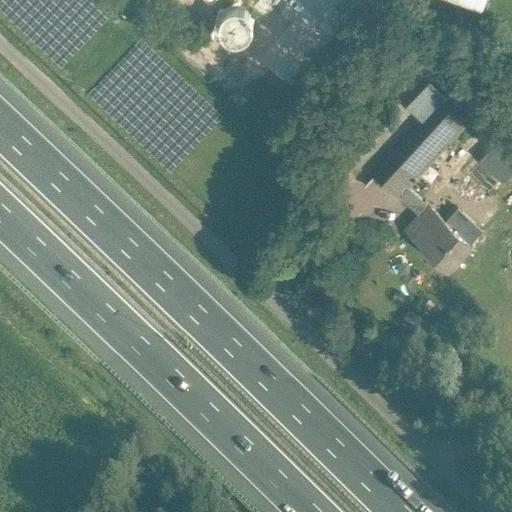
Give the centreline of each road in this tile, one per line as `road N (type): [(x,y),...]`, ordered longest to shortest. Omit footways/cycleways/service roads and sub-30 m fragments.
road 1 (unclassified): [(487,511),(0,43)]
road 2 (motorway): [(397,511),(0,126)]
road 3 (motorway): [(0,212),(317,511)]
